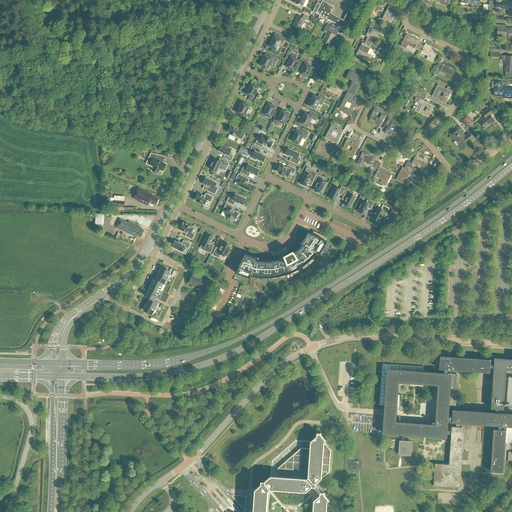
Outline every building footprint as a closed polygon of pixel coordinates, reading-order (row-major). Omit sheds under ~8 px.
[(353,0),(343,20),(330,14),(334,7),(323,1),(323,0),(318,0),(313,12),(346,29),(361,0),(353,0)] [(501,1),(501,0),(496,0),(496,9),(501,9),(509,9),(508,16),(511,16),(511,1),(509,2),(501,1)] [(421,9),(428,13),(429,10),(425,8),(426,6),(423,5),(421,9)] [(382,19),(384,20),(383,24),(389,26),(390,23),(391,23),(394,16),(398,18),(401,12),(389,6),(382,19)] [(293,26),(300,29),(305,20),(308,21),(309,18),(304,15),(302,18),(298,16),(293,26)] [(368,37),(366,40),(372,43),(373,40),(374,40),(377,33),(381,35),(384,29),(372,23),(366,36),(368,37)] [(336,36),(338,33),(330,29),(331,26),(327,24),(326,27),(323,32),(326,34),(323,42),(330,45),(335,36),(336,36)] [(497,36),(510,36),(510,39),(511,38),(511,28),(506,28),(506,25),(495,24),(495,28),(498,29),(497,36)] [(274,37),(269,47),(276,50),(280,42),(283,44),(285,38),(280,35),(278,39),(274,37)] [(415,49),(418,50),(421,45),(418,43),(419,41),(406,35),(400,46),(406,49),(408,46),(415,49)] [(372,43),(366,40),(364,44),(362,43),(356,55),(368,61),(371,55),(367,54),(371,47),(370,46),(372,43)] [(421,45),(418,50),(421,52),(428,56),(426,59),(432,62),(438,50),(425,44),(424,46),(421,45)] [(291,49),(287,59),(290,60),(286,67),(293,71),(298,60),(295,59),(296,56),(296,55),(297,52),(292,49),(291,49)] [(260,66),(267,69),(271,61),(276,63),(278,58),(270,54),(269,57),(265,56),(260,66)] [(511,56),(502,56),(502,61),(504,61),(504,63),(506,64),(506,77),(511,77),(511,56)] [(304,67),(300,74),(307,77),(312,67),(307,65),(309,61),(304,59),(300,65),(304,67)] [(450,80),(456,68),(444,62),(442,64),(439,62),(436,68),(434,72),(438,74),(439,70),(446,74),(445,77),(450,80)] [(314,81),(321,84),(326,74),(321,72),(323,68),(317,65),(314,72),(317,74),(314,81)] [(353,82),(347,93),(354,96),(360,83),(358,82),(361,77),(350,71),(346,79),(353,82)] [(491,88),(494,89),(493,96),(504,96),(504,99),(511,99),(511,88),(502,88),(502,82),(492,82),(491,88)] [(248,100),(254,102),(257,95),(255,94),(258,88),(251,84),(246,94),(250,96),(248,100)] [(445,104),(451,92),(452,89),(448,87),(447,89),(438,85),(432,97),(445,104)] [(354,96),(347,93),(339,109),(346,112),(345,113),(350,115),(356,101),(352,99),(354,96)] [(309,106),(316,109),(318,104),(322,105),(326,98),(319,94),(317,98),(314,96),(309,106)] [(419,103),(415,111),(428,118),(434,106),(424,101),(425,98),(420,95),(418,98),(416,97),(414,101),(419,103)] [(245,114),(249,106),(242,103),(237,113),(241,115),(239,118),(245,121),(248,115),(245,114)] [(259,115),(265,118),(266,115),(270,117),(275,107),(269,104),(265,111),(262,109),(259,115)] [(376,105),(369,118),(381,124),(385,115),(389,117),(391,111),(388,109),(387,111),(376,105)] [(485,117),(479,122),(484,128),(491,122),(492,124),(495,121),(490,116),(492,113),(488,108),(482,113),(485,117)] [(272,123),(278,126),(280,122),(284,124),(289,114),(282,111),(279,118),(276,116),(272,123)] [(300,124),(307,127),(307,126),(310,128),(312,123),(309,122),(311,119),(316,121),(318,116),(310,112),(309,115),(305,113),(300,124)] [(403,125),(392,120),(391,119),(388,126),(385,133),(396,139),(403,125)] [(325,138),(337,144),(344,130),(332,124),(325,138)] [(244,136),(247,130),(239,126),(238,129),(231,125),(228,133),(239,138),(240,134),(244,136)] [(305,140),(309,133),(302,130),(300,133),(297,131),(292,141),(299,144),(302,146),(305,140)] [(469,133),(464,137),(458,130),(451,136),(462,149),(470,143),(469,142),(474,139),(469,133)] [(270,148),(274,141),(263,136),(259,142),(257,141),(255,144),(262,148),(263,145),(270,148)] [(352,158),(359,145),(347,139),(343,148),(340,146),(337,152),(340,154),(341,152),(352,158)] [(230,154),(232,149),(229,147),(229,148),(222,145),(219,151),(222,153),(222,154),(225,155),(224,158),(231,161),(233,156),(230,154)] [(266,156),(262,155),(263,154),(260,152),(261,150),(253,146),(250,152),(254,153),(252,157),(263,163),(266,156)] [(299,154),(288,148),(285,155),(291,158),(290,161),(297,165),(301,158),(298,157),(299,154)] [(408,162),(406,165),(412,168),(413,165),(420,168),(424,161),(427,163),(430,157),(418,151),(412,164),(408,162)] [(372,166),(374,168),(377,162),(375,161),(376,159),(363,152),(357,164),(363,167),(364,164),(371,167),(372,166)] [(152,171),(158,174),(160,170),(162,171),(166,164),(160,162),(162,157),(151,154),(149,160),(152,161),(150,165),(154,167),(152,171)] [(225,171),(229,163),(220,159),(219,161),(216,160),(214,163),(213,162),(211,166),(212,166),(211,170),(217,173),(219,168),(225,171)] [(377,162),(374,168),(378,170),(375,176),(382,180),(380,183),(386,186),(392,174),(379,168),(381,164),(377,162)] [(241,173),(248,177),(250,173),(256,176),(260,170),(248,165),(247,168),(244,166),(241,173)] [(293,174),(296,169),(288,165),(287,168),(280,165),(277,172),(288,177),(290,173),(293,174)] [(412,168),(406,165),(404,168),(402,167),(396,180),(408,186),(411,180),(407,179),(411,172),(410,171),(412,168)] [(313,182),(317,173),(310,170),(308,174),(305,172),(300,183),(306,187),(309,180),(313,182)] [(249,191),(252,185),(245,182),(247,178),(239,174),(235,181),(239,183),(238,186),(249,191)] [(321,194),(327,183),(323,181),(324,178),(318,175),(315,182),(318,184),(316,187),(317,187),(315,191),(321,194)] [(217,183),(206,178),(203,184),(209,187),(207,191),(215,194),(218,188),(215,186),(217,183)] [(338,197),(339,194),(342,195),(345,188),(342,187),(340,189),(334,186),(329,197),(335,201),(337,197),(338,197)] [(159,199),(153,196),(154,195),(138,189),(134,199),(139,201),(139,202),(147,206),(149,202),(156,205),(156,204),(157,204),(158,203),(158,202),(159,199)] [(354,192),(347,189),(343,197),(347,199),(344,205),(350,208),(356,197),(352,195),(354,192)] [(114,201),(124,201),(125,196),(114,196),(114,198),(112,198),(113,193),(108,192),(108,198),(109,198),(108,203),(110,203),(110,205),(111,205),(111,209),(114,209),(114,208),(117,209),(117,208),(123,208),(123,207),(114,206),(114,201)] [(210,202),(213,197),(206,194),(205,197),(198,193),(194,201),(204,205),(207,200),(210,202)] [(229,198),(227,202),(234,205),(235,202),(238,204),(239,203),(242,205),(245,199),(236,194),(233,200),(229,198)] [(366,211),(368,208),(371,209),(374,202),(368,200),(366,203),(362,202),(357,211),(364,215),(365,211),(366,211)] [(235,220),(238,213),(232,210),(233,207),(226,204),(224,210),(227,212),(225,215),(235,220)] [(381,218),(382,215),(385,217),(389,208),(383,206),(381,209),(377,208),(372,218),(378,222),(380,218),(381,218)] [(96,214),(94,230),(103,231),(104,214),(96,214)] [(120,219),(116,228),(136,237),(137,235),(141,237),(144,230),(136,226),(137,225),(129,221),(128,223),(120,219)] [(191,233),(194,228),(187,225),(188,224),(186,224),(184,223),(180,230),(187,233),(185,236),(192,239),(195,234),(191,233)] [(245,254),(236,273),(241,275),(243,276),(246,277),(250,278),(251,276),(258,277),(261,278),(265,278),(271,278),(278,277),(284,276),(291,273),(296,271),(297,270),(303,267),(306,265),(308,263),(313,258),(317,253),(319,255),(322,251),(324,249),(325,246),(327,242),(328,238),(322,235),(320,239),(308,233),(307,236),(305,239),(303,241),(301,244),(303,246),(299,250),(294,254),(293,252),(285,257),(283,253),(278,255),(279,260),(276,261),(270,262),(266,262),(264,262),(258,261),(258,259),(254,258),(251,257),(248,256),(245,254)] [(210,253),(214,246),(210,244),(213,237),(207,234),(200,248),(210,253)] [(178,243),(175,241),(172,247),(182,252),(185,246),(189,248),(190,244),(184,241),(182,243),(179,242),(178,243)] [(225,257),(231,246),(224,243),(220,250),(216,248),(213,255),(219,258),(221,255),(225,257)] [(154,279),(145,297),(150,299),(144,311),(152,315),(158,302),(155,301),(156,298),(166,303),(169,296),(159,291),(163,284),(164,284),(170,272),(162,268),(156,280),(154,279)] [(188,283),(205,291),(209,282),(193,274),(188,283)] [(220,288),(211,308),(216,310),(225,291),(220,288)] [(190,316),(198,298),(187,293),(180,309),(184,311),(183,313),(190,316)] [(174,325),(180,328),(185,318),(178,315),(174,325)] [(511,359),(494,358),(494,366),(490,365),(490,360),(440,357),(439,369),(445,370),(444,373),(423,372),(424,367),(382,364),(379,405),(385,405),(382,434),(402,435),(402,441),(400,441),(399,456),(411,457),(412,442),(404,442),(404,440),(406,436),(447,439),(447,435),(451,435),(449,465),(435,464),(433,487),(460,489),(464,428),(460,428),(460,424),(498,426),(498,430),(493,430),(490,472),(503,473),(506,431),(498,430),(498,426),(511,427),(511,414),(510,414),(511,407),(511,406),(511,377),(508,377),(508,378),(506,378),(507,370),(511,370),(511,359)] [(326,511),(327,503),(329,501),(324,495),(324,494),(324,493),(323,493),(322,493),(315,486),(315,484),(329,472),(331,451),(324,443),(326,441),(321,436),(321,434),(321,433),(320,433),(317,433),(317,437),(311,442),(310,449),(301,448),(278,468),(277,477),(271,477),(265,482),(261,482),(261,485),(255,490),(253,511),(326,511)]
